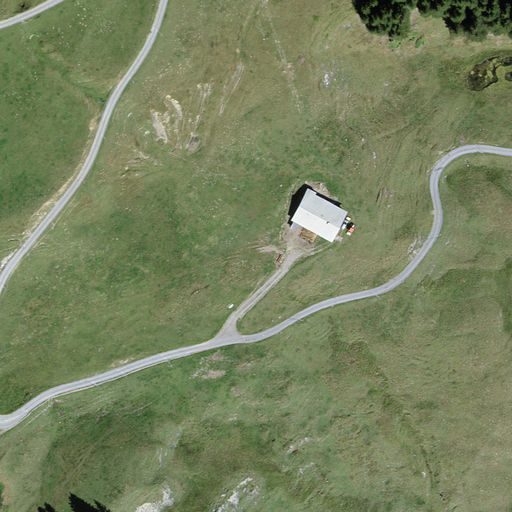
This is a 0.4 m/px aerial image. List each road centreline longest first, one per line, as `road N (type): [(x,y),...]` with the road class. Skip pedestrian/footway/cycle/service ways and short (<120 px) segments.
road 1 (track): [(0,421),(60,389),(153,358),(265,335),(323,304),(382,289),(433,232),(432,177),(440,164),(471,149),(511,153)]
road 2 (track): [(162,0),(76,177),(0,281)]
road 3 (track): [(318,248),(296,255),(241,309),(222,342)]
